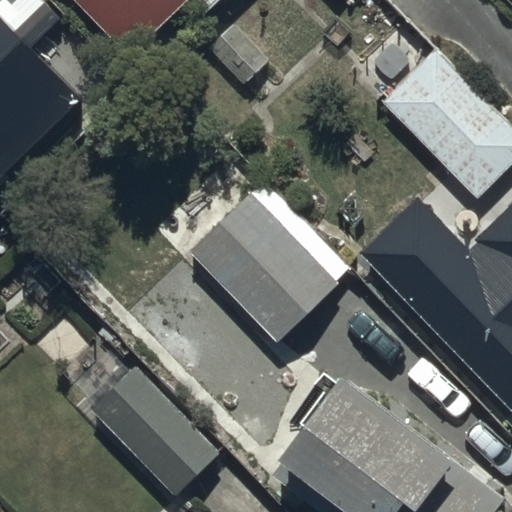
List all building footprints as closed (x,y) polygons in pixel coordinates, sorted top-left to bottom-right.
[(86,0),(137,49),(185,0),(212,0),(217,4),(220,0),(86,0)] [(301,0),(258,0),(213,45),(247,83),(273,59),(278,65),(323,25),(301,0)] [(0,171),(81,94),(0,10),(0,171)] [(511,123),(399,12),(349,63),(482,194),(511,163),(511,123)] [(511,195),(468,237),(416,182),(350,244),(511,413),(511,195)] [(254,187),(194,244),(281,335),(341,278),(254,187)] [(302,428),(273,467),(334,511),(495,511),(511,489),(511,486),(463,451),(468,444),(356,361),(347,373),(332,361),(290,419),(302,428)] [(140,362),(94,407),(178,492),(180,494),(226,448),(140,362)] [(198,511),(180,494),(178,492),(158,511),(198,511)]
